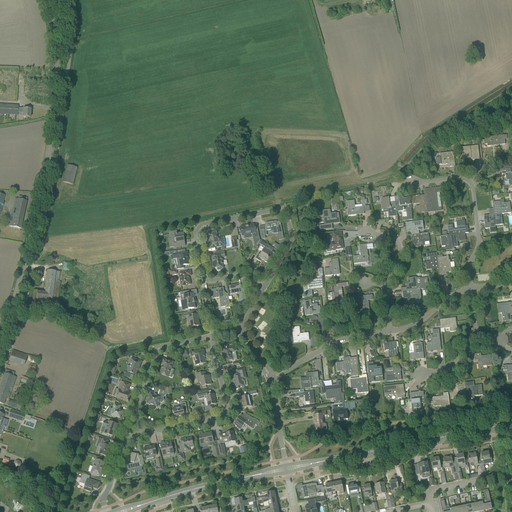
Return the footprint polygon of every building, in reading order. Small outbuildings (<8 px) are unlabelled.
[(30,117),(31,109),(23,109),(18,109),(18,105),(0,104),(0,114),(17,115),(17,113),(23,113),(22,117),(30,117)] [(483,138),(484,144),(487,144),(487,147),(505,144),(504,140),(507,139),(506,135),(504,135),(483,138)] [(462,148),(463,152),(463,157),(471,157),(471,160),(479,159),(478,148),(470,149),(470,147),(462,148)] [(437,165),(441,164),(441,165),(447,164),(447,167),(455,166),(454,161),(453,152),(439,154),(440,158),(436,158),(435,158),(436,165),(437,165)] [(62,182),(73,185),(77,168),(67,165),(62,182)] [(510,186),(511,185),(511,166),(508,167),(508,165),(502,166),(502,172),(506,171),(506,173),(505,173),(506,175),(505,175),(505,177),(506,176),(506,181),(509,180),(510,186)] [(255,174),(258,183),(264,181),(261,172),(255,174)] [(424,191),(424,195),(427,212),(441,211),(439,193),(441,193),(440,188),(430,189),(430,191),(424,191)] [(424,195),(412,196),(413,205),(419,204),(419,206),(415,207),(416,213),(427,212),(424,195)] [(20,229),(26,201),(26,198),(19,196),(18,199),(15,199),(9,226),(20,229)] [(397,216),(396,212),(395,202),(389,203),(389,197),(381,198),(383,209),(387,209),(388,217),(395,216),(397,216)] [(346,201),(348,216),(364,214),(363,207),(365,206),(364,198),(361,198),(362,207),(355,208),(354,200),(346,201)] [(396,212),(406,210),(407,217),(402,218),(402,221),(407,220),(412,220),(410,198),(399,199),(399,201),(395,202),(396,212)] [(511,213),(510,210),(510,202),(504,203),(503,200),(500,200),(500,202),(497,202),(492,202),(494,215),(501,214),(511,213)] [(340,223),(339,216),(338,213),(330,214),(330,210),(323,210),(324,225),(319,226),(319,231),(332,229),(332,223),(334,223),(334,224),(340,223)] [(502,225),(502,220),(501,214),(494,215),(484,216),(485,229),(492,228),(492,226),(502,225)] [(270,230),(270,229),(272,228),(272,230),(273,231),(274,231),(274,232),(275,232),(277,231),(279,240),(284,239),(281,224),(280,223),(279,222),(278,222),(277,222),(276,221),(267,223),(266,223),(265,224),(265,225),(265,226),(262,226),(263,230),(260,230),(261,235),(262,239),(265,239),(265,236),(267,235),(266,231),(270,230)] [(411,232),(411,235),(419,234),(418,228),(423,227),(423,224),(422,221),(405,223),(406,232),(411,232)] [(468,233),(467,226),(465,226),(464,221),(460,221),(456,222),(457,228),(453,229),(453,225),(447,225),(447,226),(448,230),(449,235),(458,234),(468,233)] [(241,227),(241,228),(241,229),(242,234),(242,236),(248,235),(248,237),(251,236),(252,236),(253,240),(255,247),(257,247),(260,241),(260,240),(259,239),(259,236),(258,231),(254,231),(253,227),(253,225),(252,225),(251,225),(242,227),(241,227)] [(170,232),(171,239),(168,239),(170,248),(174,247),(174,248),(181,247),(180,243),(185,243),(184,237),(185,237),(184,232),(177,234),(177,233),(176,231),(170,232)] [(210,240),(209,240),(210,248),(225,246),(223,238),(218,239),(217,232),(209,233),(209,235),(208,235),(209,236),(210,240)] [(327,243),(328,251),(325,251),(325,255),(336,254),(335,250),(343,249),(341,233),(328,235),(328,239),(333,238),(333,240),(334,240),(335,242),(327,243)] [(419,234),(411,235),(413,247),(424,246),(424,242),(429,241),(428,236),(428,233),(419,234)] [(449,235),(440,236),(442,247),(446,246),(445,244),(449,243),(450,248),(453,247),(458,247),(457,241),(459,241),(458,234),(449,235)] [(237,242),(236,238),(231,239),(233,249),(237,248),(240,247),(239,242),(237,242)] [(360,256),(353,257),(354,264),(368,262),(366,245),(359,246),(360,256)] [(255,259),(261,262),(262,260),(267,263),(271,255),(269,254),(271,252),(266,250),(264,248),(261,253),(259,252),(255,259)] [(189,265),(188,255),(187,252),(181,253),(180,250),(176,251),(174,251),(174,254),(172,254),(173,259),(175,259),(176,258),(177,265),(175,266),(176,270),(184,268),(183,266),(184,265),(189,265)] [(223,261),(222,256),(225,256),(224,251),(216,253),(216,256),(211,257),(212,262),(213,262),(214,268),(216,268),(216,271),(217,271),(220,271),(220,269),(223,268),(222,264),(222,261),(223,261)] [(451,268),(454,268),(454,262),(450,263),(450,260),(448,260),(448,255),(450,255),(450,252),(446,252),(446,257),(437,258),(439,271),(439,276),(446,275),(445,273),(451,272),(451,268)] [(432,272),(439,271),(437,258),(437,253),(426,254),(427,258),(431,258),(432,261),(425,262),(426,265),(426,270),(431,270),(432,272)] [(324,269),(325,276),(340,274),(338,259),(333,259),(330,260),(331,268),(324,269)] [(59,278),(59,272),(47,271),(44,291),(34,290),(33,299),(57,302),(59,281),(55,281),(56,278),(59,278)] [(179,273),(181,286),(190,285),(189,276),(191,276),(190,271),(179,273)] [(305,276),(306,285),(307,290),(306,291),(305,291),(305,292),(306,298),(312,297),(311,290),(323,288),(322,281),(321,278),(313,279),(313,275),(305,276)] [(406,285),(407,291),(420,289),(428,288),(427,278),(420,279),(420,277),(416,278),(416,277),(408,278),(408,284),(406,285)] [(343,302),(342,292),(341,292),(340,287),(349,286),(348,283),(336,284),(333,285),(334,287),(331,288),(332,293),(327,294),(328,301),(335,300),(336,303),(343,302)] [(244,303),(243,302),(246,301),(246,297),(243,297),(240,284),(230,286),(230,291),(231,294),(237,293),(239,303),(244,303)] [(211,290),(212,299),(219,298),(221,308),(226,307),(226,308),(230,307),(229,300),(228,295),(225,295),(223,288),(219,289),(219,288),(215,288),(216,289),(211,290)] [(407,291),(402,291),(403,298),(405,297),(406,304),(414,303),(413,297),(417,297),(417,300),(421,299),(420,289),(407,291)] [(180,300),(182,310),(189,309),(194,308),(194,309),(197,309),(196,304),(194,304),(194,300),(195,299),(193,290),(180,292),(181,300),(180,300)] [(361,304),(354,305),(354,308),(355,313),(369,311),(367,295),(360,296),(361,304)] [(303,301),(305,311),(305,316),(321,314),(320,306),(318,307),(317,304),(311,305),(311,300),(303,301)] [(511,315),(511,302),(497,304),(498,314),(501,313),(502,322),(508,321),(508,320),(511,319),(510,315),(511,315)] [(182,313),(183,317),(187,316),(188,322),(189,327),(199,326),(198,320),(197,315),(197,314),(191,315),(191,312),(186,313),(182,313)] [(439,320),(441,329),(441,333),(444,332),(444,329),(449,328),(450,332),(457,331),(456,318),(439,320)] [(293,337),(294,342),(309,340),(308,333),(300,334),(299,327),(292,328),(293,337)] [(427,343),(428,352),(441,350),(438,329),(432,330),(433,335),(430,335),(431,342),(427,343)] [(388,352),(389,359),(394,358),(398,358),(397,347),(396,342),(383,343),(384,351),(384,352),(388,352)] [(424,359),(422,343),(413,344),(413,351),(409,352),(410,361),(424,359)] [(225,357),(224,357),(225,361),(233,360),(231,352),(235,351),(234,347),(230,348),(229,347),(227,348),(227,347),(226,348),(223,349),(223,350),(223,352),(224,353),(225,357)] [(9,360),(14,362),(24,365),(27,355),(12,350),(9,360)] [(205,357),(204,353),(204,350),(201,350),(192,352),(193,356),(194,356),(195,361),(194,361),(195,366),(201,364),(206,363),(205,357)] [(280,353),(277,359),(282,362),(286,356),(280,353)] [(484,369),(483,367),(491,366),(491,360),(490,355),(481,356),(481,353),(471,354),(471,357),(474,357),(474,361),(477,360),(479,370),(484,369)] [(343,362),(336,363),(337,372),(342,371),(345,371),(346,374),(351,373),(351,376),(358,376),(357,365),(350,366),(349,357),(343,358),(343,362)] [(131,364),(130,368),(128,367),(126,373),(125,373),(124,376),(133,379),(134,376),(133,376),(134,374),(136,375),(138,368),(139,368),(142,361),(131,358),(129,363),(131,364)] [(163,363),(159,374),(164,376),(168,377),(169,377),(171,378),(174,370),(171,369),(172,367),(174,362),(163,358),(161,362),(163,363)] [(511,363),(511,365),(502,366),(503,371),(506,370),(508,381),(511,380),(511,361),(511,363)] [(379,382),(379,377),(382,377),(381,368),(377,368),(377,366),(371,367),(371,363),(367,363),(369,383),(379,382)] [(384,373),(385,382),(401,380),(400,367),(395,367),(385,368),(386,372),(384,373)] [(244,388),(243,380),(245,379),(244,377),(246,377),(244,369),(236,370),(237,374),(233,375),(234,381),(233,381),(235,390),(238,389),(239,389),(244,388)] [(196,374),(198,383),(201,382),(202,389),(206,388),(206,386),(211,385),(210,378),(208,378),(208,376),(206,376),(205,372),(200,373),(196,374)] [(310,378),(311,387),(319,386),(319,388),(322,388),(322,382),(319,382),(317,372),(306,374),(306,379),(310,378)] [(4,374),(0,385),(0,403),(4,405),(6,397),(9,398),(10,394),(7,393),(9,387),(12,388),(16,377),(13,376),(4,374)] [(349,380),(350,385),(350,388),(357,387),(358,393),(359,394),(368,393),(368,389),(367,384),(364,384),(363,378),(355,379),(350,380),(349,380)] [(332,386),(325,387),(326,399),(336,398),(336,401),(341,401),(341,404),(342,404),(344,403),(344,398),(343,393),(339,394),(339,390),(341,389),(340,381),(336,381),(336,384),(336,385),(332,385),(332,386)] [(123,401),(128,402),(131,393),(128,392),(130,385),(125,383),(121,382),(118,390),(119,390),(116,398),(123,400),(123,401)] [(472,382),(464,383),(469,383),(470,386),(465,387),(465,391),(469,390),(470,400),(474,399),(474,396),(483,395),(481,385),(473,386),(472,382)] [(384,397),(389,397),(388,395),(395,395),(396,399),(405,398),(403,384),(383,387),(384,397)] [(155,389),(160,390),(158,396),(153,394),(153,395),(152,394),(151,395),(150,396),(149,396),(147,403),(148,404),(152,405),(156,403),(158,404),(159,402),(161,403),(164,401),(163,397),(166,395),(165,392),(160,390),(156,388),(155,389)] [(245,396),(240,397),(243,408),(252,406),(249,395),(257,394),(256,390),(244,393),(245,396)] [(306,406),(306,405),(309,405),(309,404),(314,403),(313,391),(304,392),(304,390),(293,391),(293,394),(296,394),(296,397),(299,396),(300,406),(306,406)] [(204,407),(205,411),(209,410),(213,409),(212,405),(216,404),(214,397),(215,397),(214,394),(209,395),(206,395),(205,392),(199,393),(197,394),(198,400),(204,399),(205,406),(204,407)] [(411,402),(409,402),(410,408),(411,408),(412,412),(417,411),(416,409),(421,408),(420,401),(424,401),(423,392),(410,393),(411,402)] [(25,398),(35,403),(38,397),(28,393),(25,398)] [(440,406),(441,410),(450,409),(448,396),(432,398),(433,407),(440,406)] [(7,406),(21,409),(23,404),(9,400),(7,406)] [(173,410),(172,411),(173,413),(174,413),(175,418),(177,418),(177,417),(184,415),(184,411),(187,410),(186,405),(185,403),(180,404),(181,407),(173,409),(173,410)] [(111,416),(116,418),(116,417),(120,418),(121,415),(122,415),(123,411),(119,409),(121,406),(116,404),(114,404),(113,409),(111,416)] [(339,409),(333,410),(334,420),(343,419),(344,420),(348,420),(347,413),(347,410),(343,410),(339,411),(339,409)] [(8,417),(22,421),(25,415),(10,410),(8,417)] [(314,415),(314,421),(315,421),(316,430),(322,429),(322,430),(323,431),(326,430),(327,429),(326,424),(325,423),(323,424),(322,416),(326,415),(326,411),(314,412),(315,415),(314,415)] [(236,428),(240,430),(244,424),(252,429),(255,425),(256,426),(259,422),(254,418),(253,419),(249,416),(247,419),(241,414),(234,425),(237,427),(236,428)] [(103,426),(101,432),(105,433),(108,435),(113,436),(115,430),(116,431),(118,425),(113,423),(109,422),(108,423),(105,421),(103,426)] [(226,434),(219,436),(221,444),(228,442),(228,443),(235,441),(234,436),(233,436),(232,432),(231,431),(229,432),(229,433),(226,433),(226,434)] [(199,435),(201,444),(209,443),(210,445),(214,445),(213,442),(211,433),(205,435),(205,434),(199,435)] [(181,445),(180,445),(181,450),(182,453),(190,451),(189,448),(194,447),(192,438),(184,440),(184,439),(180,440),(181,445)] [(98,447),(97,451),(97,452),(100,453),(99,454),(101,455),(106,456),(108,450),(109,450),(111,447),(107,445),(108,440),(104,439),(103,439),(100,447),(99,447),(98,447)] [(162,449),(163,454),(163,457),(174,454),(171,441),(164,443),(165,448),(162,449)] [(153,458),(153,456),(157,455),(154,445),(150,446),(151,447),(143,448),(144,453),(145,457),(146,457),(146,459),(153,458)] [(481,453),(483,465),(492,463),(491,456),(489,457),(488,452),(481,453)] [(133,462),(132,464),(127,465),(128,470),(143,467),(142,465),(144,465),(143,460),(142,455),(138,456),(138,455),(137,455),(131,453),(128,461),(133,462)] [(477,464),(475,453),(468,455),(470,466),(477,464)] [(454,458),(454,462),(455,462),(456,470),(457,470),(459,469),(459,468),(465,466),(463,454),(456,456),(456,458),(454,458)] [(455,462),(454,462),(452,462),(451,456),(443,458),(444,462),(442,463),(443,467),(445,469),(447,468),(448,466),(449,466),(449,468),(451,468),(452,475),(454,474),(455,481),(459,481),(457,473),(457,470),(456,470),(455,462)] [(431,459),(434,471),(437,470),(437,469),(441,469),(438,458),(431,459)] [(95,459),(90,473),(95,475),(100,477),(101,473),(102,473),(103,468),(103,467),(104,462),(100,461),(95,459)] [(154,469),(155,473),(163,471),(160,459),(156,459),(158,468),(154,469)] [(418,464),(420,475),(421,478),(424,478),(430,476),(427,462),(418,464)] [(83,490),(91,492),(92,488),(97,490),(99,483),(89,479),(90,476),(83,474),(80,483),(85,485),(83,490)] [(395,492),(394,490),(398,489),(399,491),(402,490),(401,484),(398,485),(397,480),(389,482),(391,493),(395,492)] [(341,482),(333,483),(335,492),(339,491),(340,494),(344,493),(341,482)] [(335,492),(333,483),(325,485),(328,497),(336,495),(335,492)] [(375,485),(377,495),(386,493),(384,483),(375,485)] [(312,484),(302,486),(303,489),(302,489),(304,498),(309,497),(308,494),(316,493),(316,494),(322,493),(320,486),(317,486),(316,484),(313,484),(312,484)] [(347,485),(349,495),(358,493),(357,485),(354,486),(353,484),(347,485)] [(369,496),(369,498),(372,497),(372,495),(370,484),(363,486),(365,494),(365,497),(369,496)] [(492,509),(488,492),(488,490),(484,490),(484,491),(484,493),(485,498),(482,499),(482,502),(484,511),(492,509)] [(261,501),(263,500),(276,498),(274,491),(267,493),(268,497),(262,498),(262,497),(256,498),(257,501),(261,501)] [(235,504),(235,506),(248,503),(252,502),(255,502),(254,497),(251,498),(251,499),(247,500),(248,501),(242,502),(242,498),(236,499),(236,498),(233,499),(232,499),(232,500),(232,501),(233,504),(235,504)] [(450,511),(449,509),(446,510),(444,501),(443,499),(440,499),(440,502),(441,511),(450,511)] [(235,506),(236,511),(238,511),(244,511),(244,507),(249,506),(248,503),(235,506)]
